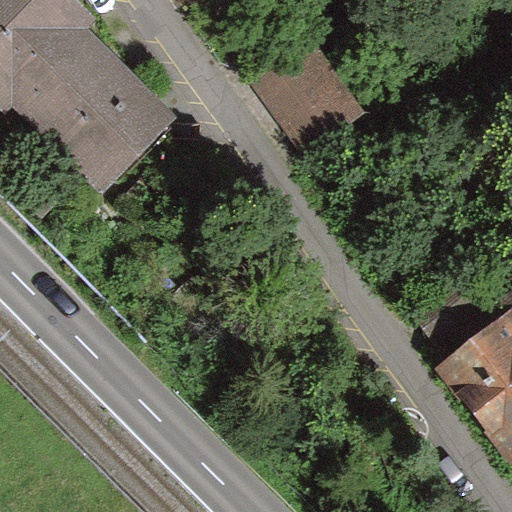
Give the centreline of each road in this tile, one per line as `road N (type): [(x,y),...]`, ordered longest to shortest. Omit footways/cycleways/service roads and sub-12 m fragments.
road 1 (residential): [(501,511),(412,363),(145,0)]
road 2 (primary): [(0,264),(247,511)]
